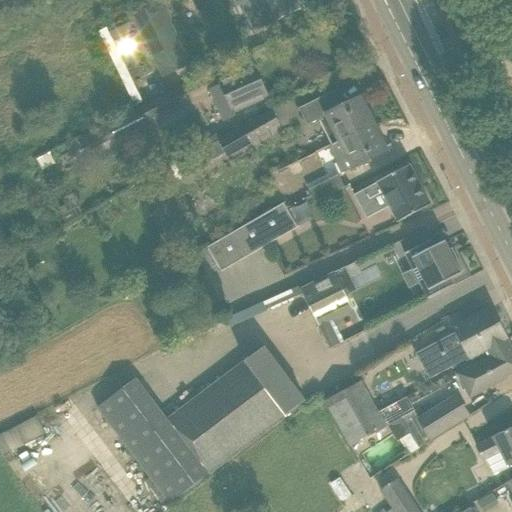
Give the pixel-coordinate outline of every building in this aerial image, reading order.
[(238,0),(254,32),(300,10),(295,0),(238,0)] [(192,66),(168,18),(160,1),(133,15),(164,80),(192,66)] [(268,99),(267,97),(253,66),(217,82),(218,85),(208,89),(216,109),(217,108),(222,121),(234,115),(234,114),(268,99)] [(146,124),(188,103),(180,87),(138,107),(146,124)] [(360,98),(336,110),(328,94),(297,109),(306,126),(319,120),(331,146),(373,125),(360,98)] [(220,139),(217,140),(218,141),(225,153),(227,157),(258,140),(256,136),(278,123),(270,110),(220,139)] [(345,173),(387,152),(373,125),(331,146),(345,173)] [(218,141),(198,152),(205,165),(225,153),(218,141)] [(395,173),(353,195),(360,207),(381,196),(387,208),(395,224),(413,214),(430,205),(409,165),(395,173)] [(313,203),(344,187),(338,176),(307,191),(313,203)] [(221,272),(297,228),(283,204),(195,255),(207,277),(220,269),(221,272)] [(413,271),(418,268),(424,279),(418,282),(427,299),(454,286),(451,279),(461,274),(460,272),(463,271),(456,258),(453,259),(444,241),(434,246),(431,240),(404,253),(413,271)] [(334,272),(300,289),(318,326),(329,348),(342,341),(332,320),(353,309),(345,295),(334,272)] [(482,353),(507,339),(490,308),(453,328),(455,332),(414,353),(428,380),(470,358),(472,362),(473,362),(484,356),(482,353)] [(445,323),(407,338),(411,349),(449,334),(445,323)] [(507,375),(511,372),(511,349),(507,339),(482,353),(484,356),(473,362),(491,353),(492,355),(455,374),(467,398),(508,377),(507,375)] [(264,347),(244,361),(167,420),(136,378),(97,408),(170,504),(305,401),(264,347)] [(351,450),(387,429),(361,382),(324,403),(351,450)] [(419,448),(471,417),(458,396),(417,420),(413,412),(401,419),(419,448)] [(0,432),(0,452),(0,453),(43,433),(35,416),(0,432)] [(507,465),(511,462),(511,428),(474,447),(482,462),(486,460),(492,472),(507,465)] [(511,476),(503,481),(511,501),(511,476)] [(419,511),(398,479),(380,491),(392,509),(387,511),(419,511)]
